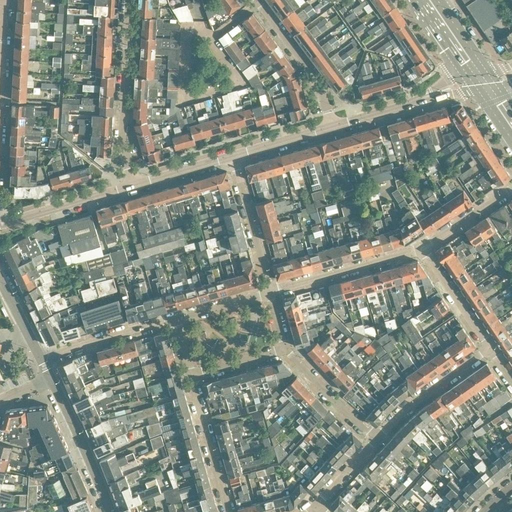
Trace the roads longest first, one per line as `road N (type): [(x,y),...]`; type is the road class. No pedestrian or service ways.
road 1 (residential): [(129,0),(122,135),(134,185)]
road 2 (residential): [(269,292),(421,248)]
road 3 (residential): [(332,127),(323,95),(253,0)]
road 4 (unclassified): [(332,127),(476,83)]
road 5 (residential): [(109,511),(50,376)]
road 6 (residential): [(489,348),(376,439)]
road 7 (residential): [(233,155),(269,292)]
road 8 (residential): [(41,360),(175,319)]
road 9 (residential): [(191,376),(228,511)]
road 10 (unclassified): [(1,224),(134,185)]
road 11 (residential): [(376,439),(284,348)]
road 12 (residential): [(421,248),(489,348)]
